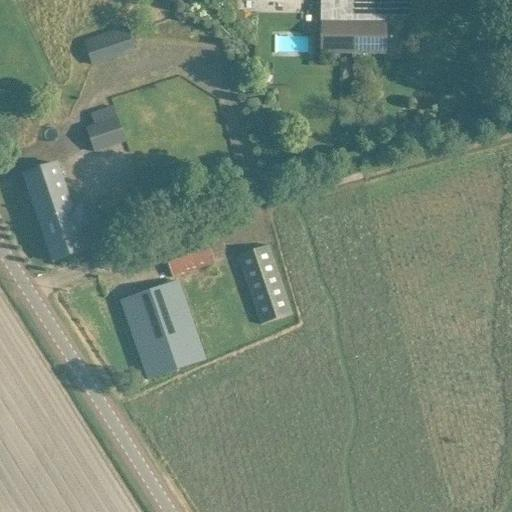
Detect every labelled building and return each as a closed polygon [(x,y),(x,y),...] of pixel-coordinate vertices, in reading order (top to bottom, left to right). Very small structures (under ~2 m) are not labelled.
[(411,0),(385,0),(386,16),(411,17),(411,0)] [(321,54),(385,54),(386,22),(322,22),(321,54)] [(138,52),(129,27),(86,43),(95,68),(138,52)] [(127,142),(116,106),(94,113),(97,126),(88,129),(95,152),(127,142)] [(57,165),(43,170),(24,176),(53,262),(85,251),(77,228),(87,225),(80,205),(72,208),(57,165)] [(262,324),(291,315),(270,247),(240,256),(262,324)] [(179,283),(140,296),(121,303),(148,380),(206,360),(179,283)]
